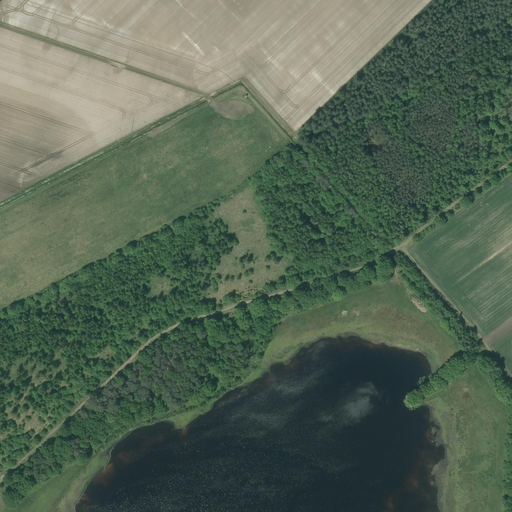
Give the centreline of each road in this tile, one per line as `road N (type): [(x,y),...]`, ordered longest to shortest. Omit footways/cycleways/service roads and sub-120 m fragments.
road 1 (track): [(0,479),(152,337),(362,267),(399,246)]
road 2 (track): [(399,246),(511,385)]
road 3 (track): [(399,246),(511,162)]
